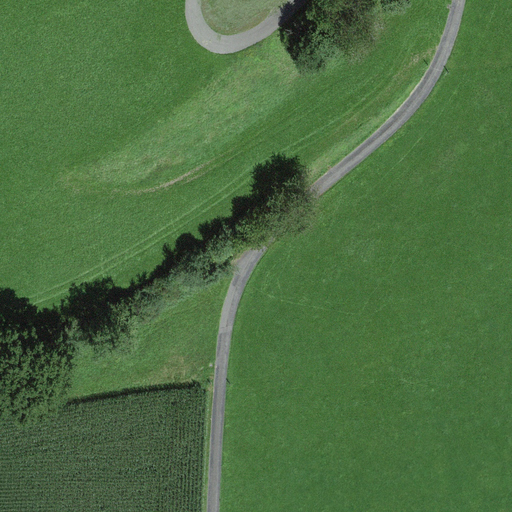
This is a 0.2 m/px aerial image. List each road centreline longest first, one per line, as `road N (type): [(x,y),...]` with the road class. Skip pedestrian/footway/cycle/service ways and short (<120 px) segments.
road 1 (track): [(213,511),(235,288),(294,206),(406,112),(437,69),(460,0)]
road 2 (track): [(195,0),(197,23),(212,41),(237,47),(300,0)]
